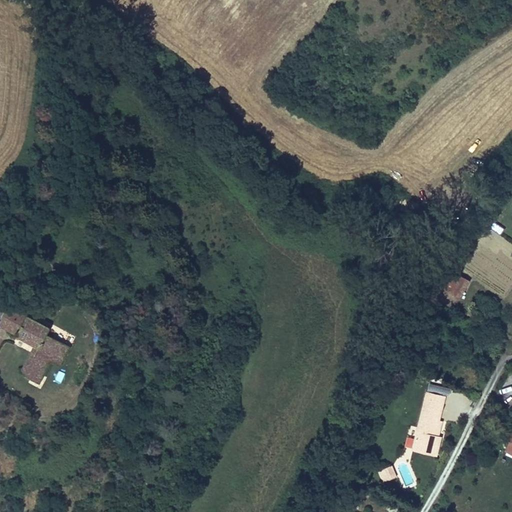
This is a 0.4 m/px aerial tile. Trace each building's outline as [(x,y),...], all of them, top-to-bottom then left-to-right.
[(491,228),(501,234),(505,228),(495,222),(491,228)] [(462,299),(470,282),(455,274),(447,291),(462,299)] [(0,323),(0,328),(17,337),(27,317),(8,308),(3,317),(0,323)] [(48,336),(51,330),(43,325),(27,317),(17,337),(16,338),(33,347),(19,374),(39,385),(50,365),(57,369),(59,364),(68,346),(48,336)] [(429,384),(427,393),(445,398),(449,398),(451,389),(429,384)] [(439,437),(436,437),(440,421),(445,398),(427,393),(426,393),(417,430),(413,448),(412,451),(437,457),(442,438),(439,437)] [(413,448),(417,430),(409,428),(405,447),(413,448)] [(393,480),(396,478),(391,467),(387,469),(393,480)] [(384,484),(393,480),(387,469),(379,473),(384,484)]
